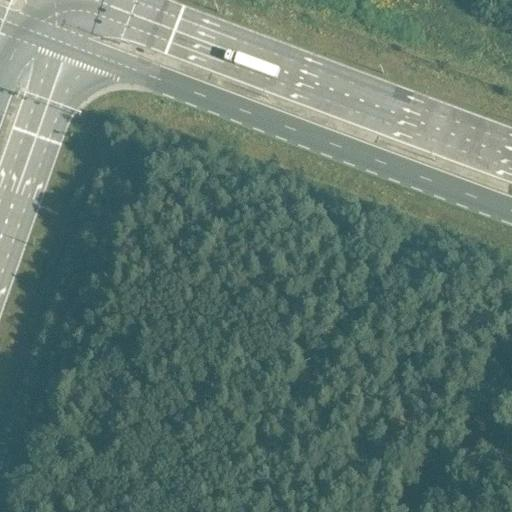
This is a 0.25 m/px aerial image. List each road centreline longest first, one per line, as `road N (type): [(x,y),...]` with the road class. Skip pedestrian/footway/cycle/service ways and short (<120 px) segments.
road 1 (primary): [(75,47),(511,210)]
road 2 (primary): [(511,142),(122,0)]
road 3 (secondary): [(0,258),(75,47)]
